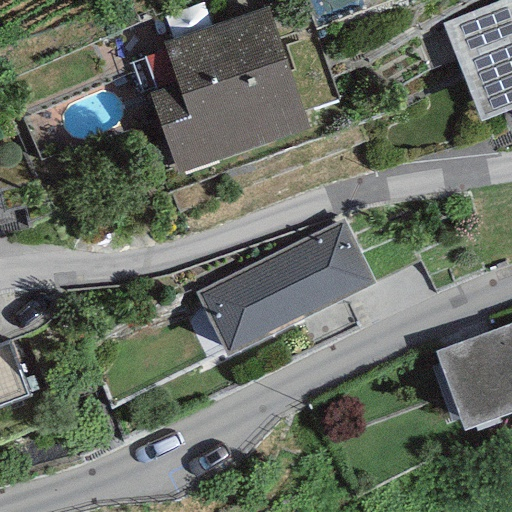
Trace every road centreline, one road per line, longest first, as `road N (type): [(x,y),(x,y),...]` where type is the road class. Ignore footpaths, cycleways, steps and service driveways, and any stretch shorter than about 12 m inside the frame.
road 1 (residential): [(0,507),(126,465),(407,328),(511,286)]
road 2 (residential): [(511,170),(363,192),(146,262),(0,276)]
